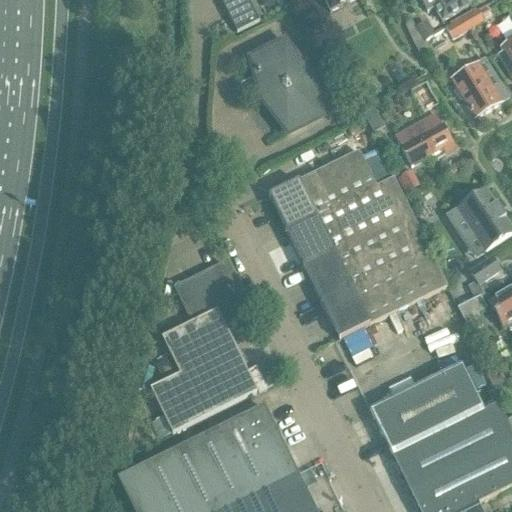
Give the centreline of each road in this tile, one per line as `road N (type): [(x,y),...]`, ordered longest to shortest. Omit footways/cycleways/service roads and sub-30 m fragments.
road 1 (unclassified): [(370,511),(220,194),(200,184)]
road 2 (primary): [(0,268),(30,0)]
